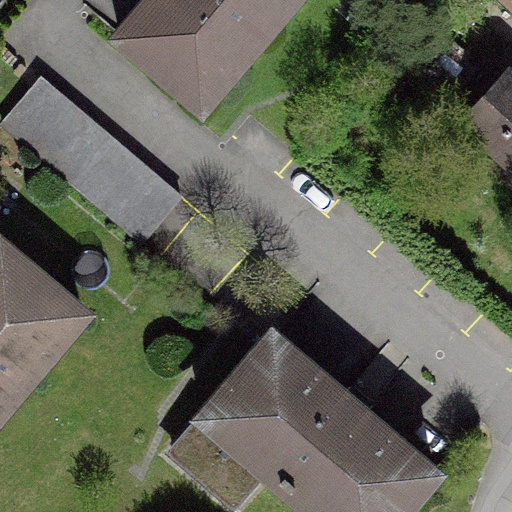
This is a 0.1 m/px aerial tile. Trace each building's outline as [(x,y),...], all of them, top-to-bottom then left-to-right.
[(289,0),(149,0),(119,36),(200,104),(289,0)] [(425,76),(449,98),(478,66),(455,44),(425,76)] [(511,171),(511,74),(463,127),(511,171)] [(71,182),(110,137),(40,78),(2,123),(71,182)] [(180,196),(110,137),(71,182),(142,242),(180,196)] [(0,244),(0,243),(0,408),(81,313),(0,244)] [(259,463),(316,511),(399,511),(434,472),(273,335),(172,451),(233,504),(262,470),(256,465),(259,463)]
